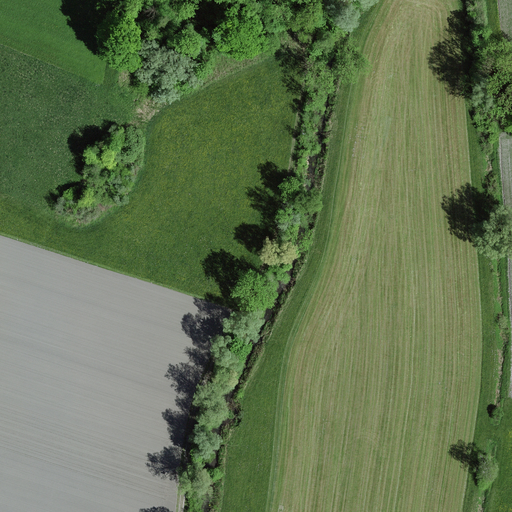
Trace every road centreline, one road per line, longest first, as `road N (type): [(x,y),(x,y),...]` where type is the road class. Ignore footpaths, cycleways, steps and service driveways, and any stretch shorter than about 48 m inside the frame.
road 1 (track): [(265,511),(284,353),(316,272),(354,59),(370,13)]
road 2 (track): [(241,300),(197,404),(183,511)]
